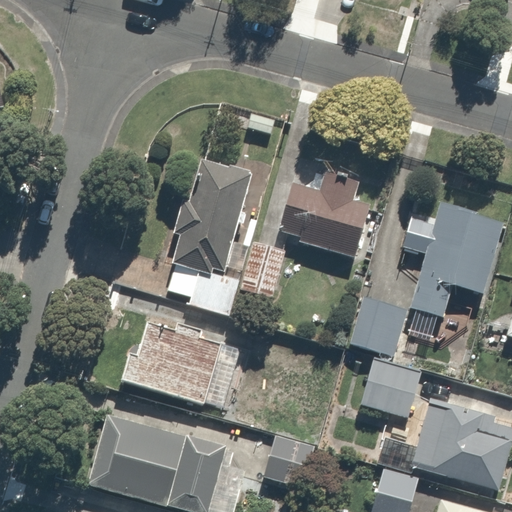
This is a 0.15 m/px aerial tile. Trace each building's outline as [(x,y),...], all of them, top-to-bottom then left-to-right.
[(196,264),(233,273),(247,217),(231,213),(242,170),(190,156),(179,199),(169,197),(160,233),(170,236),(163,263),(194,272),(196,264)] [(312,193),(274,184),(263,232),(346,252),(357,204),(344,200),(349,180),(317,172),(312,193)] [(401,215),(391,247),(415,254),(402,301),(437,311),(444,287),(476,296),(497,221),(430,202),(425,222),(401,215)] [(280,252),(246,243),(238,278),(235,289),(269,297),(280,252)] [(511,259),(506,284),(511,286),(499,331),(509,334),(506,346),(511,347),(511,259)] [(235,289),(238,278),(200,268),(198,277),(166,269),(160,291),(181,296),(178,307),(220,317),(228,287),(235,289)] [(343,335),(340,345),(390,357),(402,307),(336,291),(327,331),(343,335)] [(118,349),(110,378),(212,404),(227,345),(135,322),(128,351),(118,349)] [(419,370),(364,357),(352,408),(407,421),(419,370)] [(489,490),(508,425),(421,399),(407,444),(376,435),(368,459),(403,470),(405,464),(489,490)] [(193,511),(213,442),(101,412),(81,483),(186,511),(193,511)] [(291,439),(269,432),(255,477),(277,484),(291,439)] [(399,511),(409,474),(376,466),(364,511),(399,511)] [(430,502),(426,511),(477,511),(450,505),(453,491),(423,484),(419,499),(430,502)]
